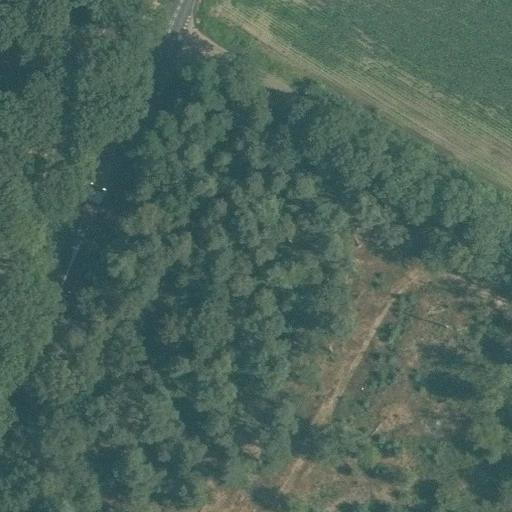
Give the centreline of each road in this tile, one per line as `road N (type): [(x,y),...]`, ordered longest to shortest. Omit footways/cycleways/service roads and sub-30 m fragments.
road 1 (unclassified): [(511,227),(169,25)]
road 2 (secondary): [(169,25),(138,62),(101,133),(84,183),(82,230)]
road 3 (secondary): [(82,230),(125,159),(169,25)]
road 4 (secondary): [(0,422),(82,230)]
